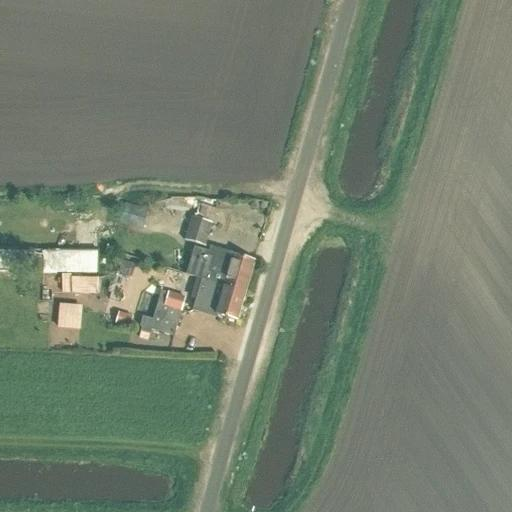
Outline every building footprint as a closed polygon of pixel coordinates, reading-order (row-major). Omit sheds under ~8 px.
[(205,246),(212,223),(192,217),(185,240),(205,246)] [(0,269),(104,272),(105,251),(0,248),(0,269)] [(202,279),(245,291),(254,262),(216,251),(215,256),(194,250),(186,276),(202,281),(202,279)] [(122,263),(119,275),(130,278),(133,266),(122,263)] [(71,279),(70,295),(96,295),(96,279),(71,279)] [(236,322),(245,291),(202,279),(202,281),(192,312),(215,319),(216,316),(236,322)] [(149,335),(150,331),(173,338),(185,299),(160,292),(152,320),(141,317),(138,328),(140,328),(139,333),(149,335)] [(62,329),(86,329),(86,305),(62,305),(62,329)]
